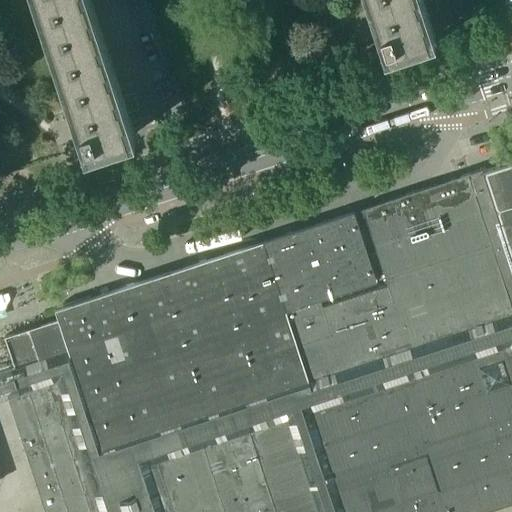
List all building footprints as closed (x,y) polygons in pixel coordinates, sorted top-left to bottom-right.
[(33,0),(84,150),(135,133),(91,0),(33,0)] [(367,0),(384,52),(435,35),(424,0),(367,0)] [(511,157),(482,167),(482,168),(363,207),(365,214),(355,217),(353,211),(90,297),(90,296),(57,306),(60,317),(70,347),(103,447),(511,312),(511,311),(511,157)] [(21,362),(22,364),(26,376),(30,388),(47,382),(90,511),(172,511),(155,461),(247,430),(262,438),(286,511),(343,511),(313,421),(316,416),(314,412),(318,411),(321,406),(414,376),(415,378),(421,376),(420,374),(451,364),(452,365),(464,361),(467,362),(471,361),(472,365),(475,366),(478,374),(479,374),(482,382),(481,383),(483,391),(493,387),(496,389),(506,385),(508,382),(511,384),(511,311),(511,312),(103,447),(70,347),(21,362)] [(15,367),(22,364),(21,362),(70,347),(60,317),(5,335),(15,367)] [(511,384),(508,382),(506,385),(496,389),(493,387),(483,391),(481,383),(482,382),(479,374),(478,374),(475,366),(472,365),(471,361),(467,362),(464,361),(452,365),(451,364),(420,374),(421,376),(415,378),(414,376),(321,406),(318,411),(314,412),(316,416),(313,421),(343,511),(476,511),(511,500),(511,384)] [(90,511),(47,382),(30,388),(8,395),(46,511),(90,511)] [(286,511),(262,438),(247,430),(155,461),(172,511),(286,511)]
